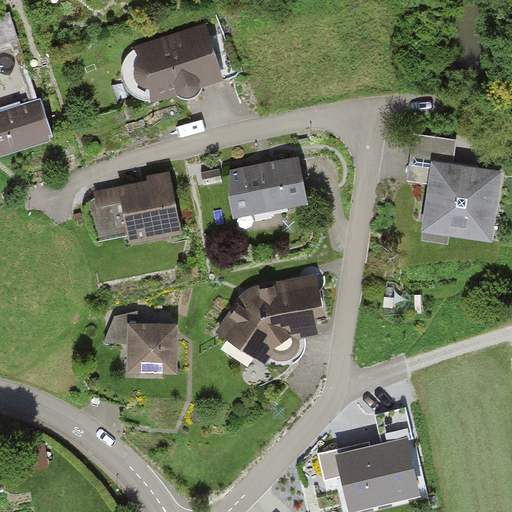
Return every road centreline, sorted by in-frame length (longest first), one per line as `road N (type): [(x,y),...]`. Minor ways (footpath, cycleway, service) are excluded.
road 1 (residential): [(229,511),(335,401),(373,154),(349,123)]
road 2 (residential): [(349,123),(316,116),(153,155),(51,192)]
road 3 (residential): [(166,511),(110,448),(54,411),(0,395)]
road 4 (track): [(335,401),(407,366),(511,337)]
